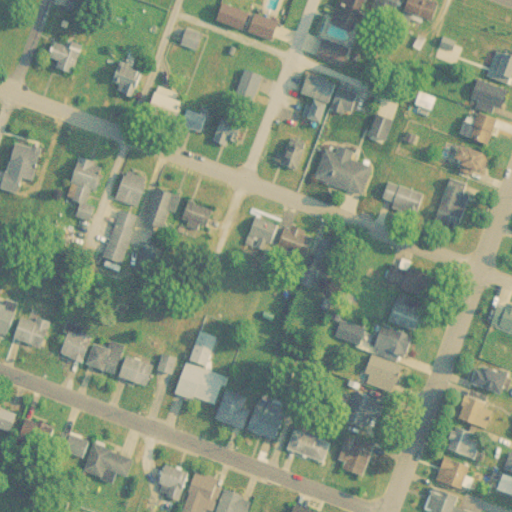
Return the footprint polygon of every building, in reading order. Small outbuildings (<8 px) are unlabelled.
[(85,1),(82,0),(69,0),(65,10),(79,16),(85,1)] [(339,0),(331,24),(355,32),(365,0),(339,0)] [(399,0),(375,0),(372,14),(395,19),(399,0)] [(408,0),(406,10),(424,15),(427,0),(408,0)] [(278,24),(222,4),(216,23),(272,42),(278,24)] [(195,53),(203,38),(188,29),(179,45),(195,53)] [(317,58),(343,68),(349,54),(323,43),(317,58)] [(72,76),(80,52),(56,44),(51,58),(57,60),(54,69),(72,76)] [(511,56),(506,53),(496,72),(511,80),(511,56)] [(144,73),(119,63),(108,90),(133,100),(144,73)] [(249,105),(263,80),(246,70),(232,95),(249,105)] [(327,108),(352,117),(360,94),(306,75),(299,94),(313,99),(306,119),(321,125),(327,108)] [(496,114),(508,95),(481,78),(468,98),(477,103),(496,114)] [(149,113),(176,121),(183,99),(157,90),(149,113)] [(499,120),(478,112),(468,138),(489,146),(499,120)] [(368,136),(391,144),(399,123),(376,115),(368,136)] [(230,140),(234,143),(245,129),(229,116),(210,139),(223,149),(230,140)] [(276,161),(294,172),(308,146),(293,138),(283,156),(280,154),(276,161)] [(32,183),(42,150),(15,143),(0,196),(16,201),(22,180),(32,183)] [(352,162),(355,153),(339,147),(336,154),(323,150),(314,181),(363,196),(372,168),(352,162)] [(456,161),(461,162),(459,172),(481,179),(488,155),(460,147),(456,161)] [(97,194),(105,166),(78,158),(70,185),(78,187),(69,217),(91,223),(95,208),(87,206),(92,192),(97,194)] [(140,209),(147,180),(123,174),(116,203),(140,209)] [(417,217),(425,196),(387,182),(380,202),(417,217)] [(473,188),(447,183),(437,225),(463,230),(473,188)] [(178,215),(182,197),(154,190),(146,226),(165,230),(169,213),(178,215)] [(215,212),(190,202),(178,232),(193,239),(199,225),(207,229),(215,212)] [(104,259),(124,265),(138,217),(102,206),(97,222),(114,227),(104,259)] [(278,226),(254,217),(244,245),(267,254),(278,226)] [(279,252),(308,258),(310,248),(304,247),(307,231),(284,226),(279,252)] [(319,239),(300,285),(311,289),(319,270),(333,276),(344,250),(319,239)] [(400,265),(399,268),(389,265),(382,285),(430,300),(437,278),(400,265)] [(427,308),(398,295),(386,321),(416,334),(427,308)] [(492,325),(511,331),(511,306),(499,302),(492,325)] [(0,312),(0,334),(7,337),(16,314),(1,309),(0,312)] [(50,325),(22,315),(14,341),(42,350),(50,325)] [(60,357),(86,362),(92,331),(66,326),(60,357)] [(413,337),(384,326),(375,349),(405,361),(413,337)] [(190,362),(208,367),(216,338),(198,333),(190,362)] [(511,365),(511,342),(490,335),(482,355),(511,365)] [(88,367),(115,375),(124,347),(107,342),(105,348),(94,345),(88,367)] [(146,388),(154,367),(127,357),(119,377),(146,388)] [(173,358),(161,357),(160,371),(172,372),(173,358)] [(361,382),(391,395),(402,370),(372,357),(361,382)] [(473,384),(503,395),(510,376),(480,365),(473,384)] [(215,407),(224,377),(185,366),(176,396),(215,407)] [(246,399),(226,391),(215,420),(243,431),(250,413),(242,410),(246,399)] [(487,398),(468,391),(458,419),(486,429),(493,412),(483,409),(487,398)] [(376,422),(384,407),(358,392),(343,418),(365,429),(371,419),(376,422)] [(278,441),(286,408),(256,401),(248,433),(278,441)] [(0,434),(11,437),(17,414),(0,409),(0,434)] [(50,428),(29,416),(15,442),(36,454),(50,428)] [(331,441),(294,429),(287,452),(325,463),(331,441)] [(475,459),(481,436),(453,429),(447,452),(475,459)] [(84,436),(58,436),(58,461),(84,461),(84,436)] [(344,467),(358,476),(376,451),(356,437),(347,450),(345,448),(337,458),(346,464),(344,467)] [(82,474),(102,481),(106,472),(127,479),(134,459),(93,444),(82,474)] [(511,475),(511,454),(508,453),(503,472),(511,475)] [(435,481),(462,490),(469,468),(443,459),(435,481)] [(176,504),(188,476),(164,466),(155,487),(167,493),(164,499),(176,504)] [(182,511),(210,511),(220,482),(194,474),(182,511)] [(498,492),(511,494),(511,479),(501,478),(498,492)] [(465,511),(455,509),(459,497),(432,489),(426,511),(465,511)] [(248,511),(252,501),(223,491),(215,511),(248,511)]
